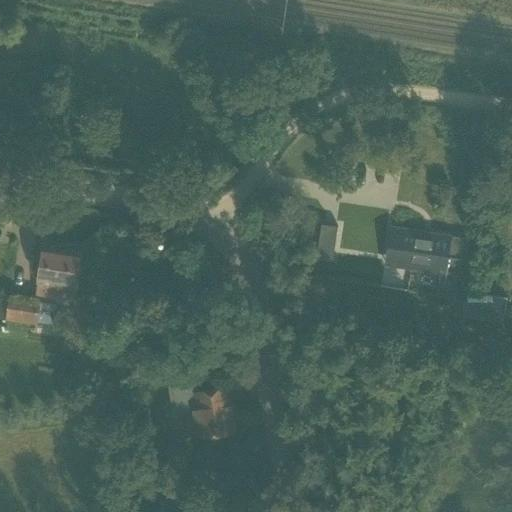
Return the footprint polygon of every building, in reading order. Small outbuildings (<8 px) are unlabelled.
[(317,256),(333,258),(338,226),(322,223),(317,256)] [(402,229),(398,253),(407,254),(413,255),(412,261),(420,263),(441,266),(440,273),(437,294),(443,295),(455,297),(457,279),(460,260),(465,260),(466,253),(469,239),(417,231),(402,229)] [(43,245),(38,280),(54,283),(52,296),(74,300),(76,286),(81,251),(43,245)] [(180,301),(202,298),(203,298),(198,270),(175,274),(180,301)] [(507,297),(468,291),(467,297),(468,297),(468,300),(463,300),(464,316),(498,315),(498,313),(504,313),(505,313),(507,297)] [(41,300),(10,295),(6,319),(26,323),(38,324),(38,322),(54,324),(57,304),(41,302),(41,300)] [(162,325),(144,329),(145,339),(164,336),(162,325)] [(199,349),(212,347),(210,332),(196,335),(199,349)] [(195,374),(168,379),(174,415),(189,412),(190,421),(202,419),(205,436),(238,431),(234,414),(232,402),(229,386),(198,391),(195,374)] [(126,483),(118,485),(120,494),(128,492),(126,483)]
